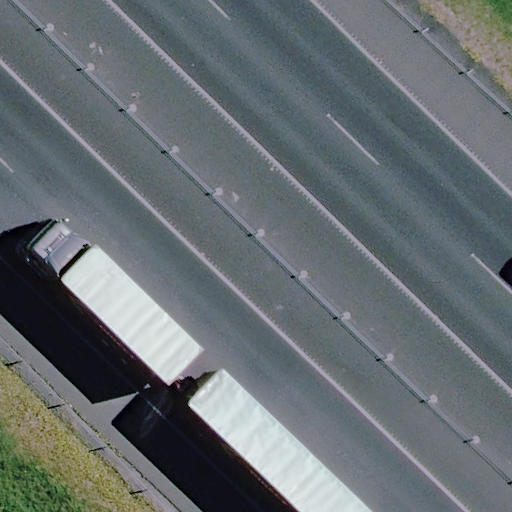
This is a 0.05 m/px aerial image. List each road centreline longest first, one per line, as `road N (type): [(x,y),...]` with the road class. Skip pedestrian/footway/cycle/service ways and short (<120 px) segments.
road 1 (motorway): [(376,511),(0,141)]
road 2 (motorway): [(250,0),(511,259)]
